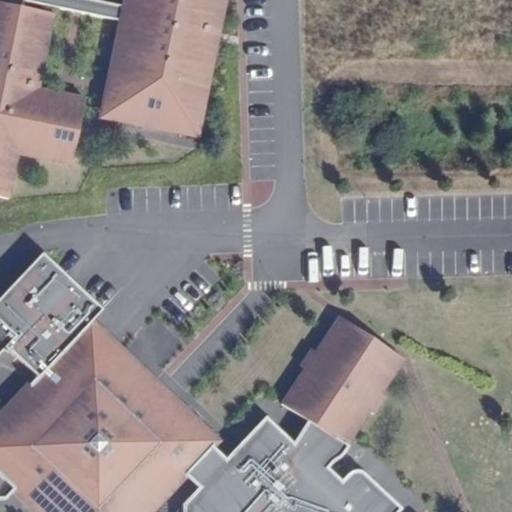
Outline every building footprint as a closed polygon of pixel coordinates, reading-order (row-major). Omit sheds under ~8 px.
[(0,0),(0,202),(7,204),(15,159),(67,169),(73,140),(68,139),(70,131),(76,132),(82,102),(38,94),(53,19),(22,13),(24,6),(116,24),(118,25),(123,11),(68,0),(0,0)] [(213,61),(216,41),(216,31),(216,21),(214,9),(212,0),(129,0),(123,11),(118,25),(117,31),(115,40),(114,47),(113,56),(113,66),(113,78),(115,88),(117,97),(119,103),(121,110),(125,118),(130,124),(136,129),(141,131),(145,132),(148,133),(157,133),(164,131),(171,127),(177,121),(184,114),(192,105),(197,96),(204,84),(209,72),(211,66),(213,61)] [(224,0),(121,0),(119,10),(123,11),(129,0),(212,0),(214,9),(216,21),(216,31),(216,41),(224,0)] [(116,24),(96,123),(145,132),(141,131),(136,129),(130,124),(125,118),(121,110),(119,103),(117,97),(115,88),(113,78),(113,66),(113,56),(114,47),(115,40),(117,31),(118,25),(116,24)] [(157,133),(148,133),(196,143),(209,72),(204,84),(197,96),(192,105),(184,114),(177,121),(171,127),(164,131),(157,133)] [(155,385),(91,325),(101,313),(41,257),(0,301),(0,356),(4,353),(35,382),(27,391),(50,412),(43,420),(19,398),(0,419),(0,504),(5,505),(14,495),(31,511),(59,511),(60,511),(61,511),(145,511),(136,503),(143,496),(157,509),(186,479),(199,491),(183,508),(182,511),(401,511),(402,511),(361,473),(352,473),(342,483),(329,471),(332,467),(342,460),(345,456),(350,448),(348,447),(369,414),(374,417),(384,400),(380,397),(403,362),(338,320),(316,354),(311,352),(300,369),(304,372),(281,407),(307,424),(293,445),(266,419),(226,461),(213,449),(215,448),(175,411),(170,416),(162,409),(163,407),(147,393),(155,385)] [(217,444),(155,385),(147,393),(163,407),(162,409),(170,416),(175,411),(215,448),(217,444)]
